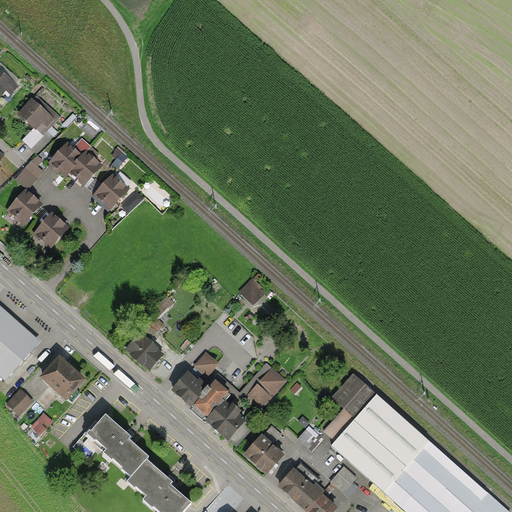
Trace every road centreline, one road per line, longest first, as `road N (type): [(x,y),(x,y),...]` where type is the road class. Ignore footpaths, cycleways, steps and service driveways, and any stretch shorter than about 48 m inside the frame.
road 1 (residential): [(102,0),(136,54),(145,122),(160,145),(511,459)]
road 2 (secondary): [(281,511),(0,262)]
